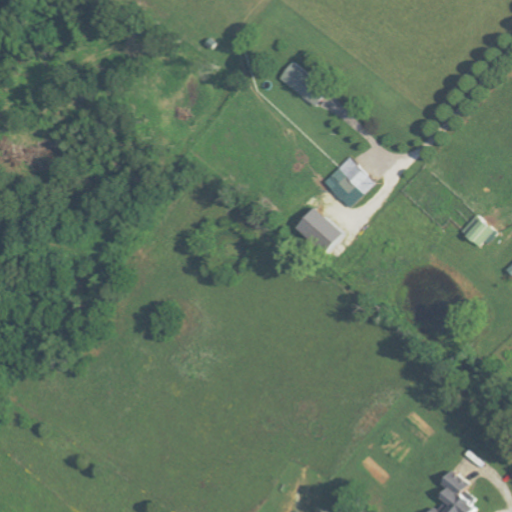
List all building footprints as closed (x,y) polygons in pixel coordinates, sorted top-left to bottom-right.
[(285,79),(319,106),(333,90),(298,62),(285,79)] [(379,184),(354,158),(328,182),(353,209),(379,184)] [(331,255),(349,235),(320,209),(302,229),(331,255)] [(501,232),(482,216),(468,232),(486,249),(501,232)] [(475,511),(485,500),(471,490),(476,484),(458,470),(450,481),(456,486),(436,511),(475,511)]
